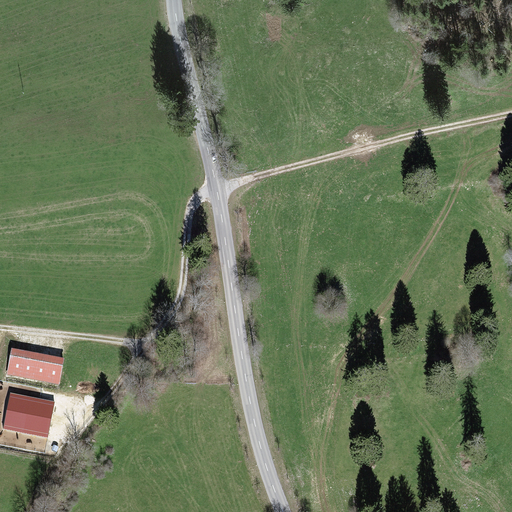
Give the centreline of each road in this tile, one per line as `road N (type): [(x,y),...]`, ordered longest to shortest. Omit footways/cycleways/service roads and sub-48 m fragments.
road 1 (tertiary): [(174,0),(216,188),(252,414),(283,511)]
road 2 (track): [(29,511),(177,303),(190,210),(216,188)]
road 3 (track): [(511,113),(216,188)]
road 4 (track): [(145,345),(0,326)]
